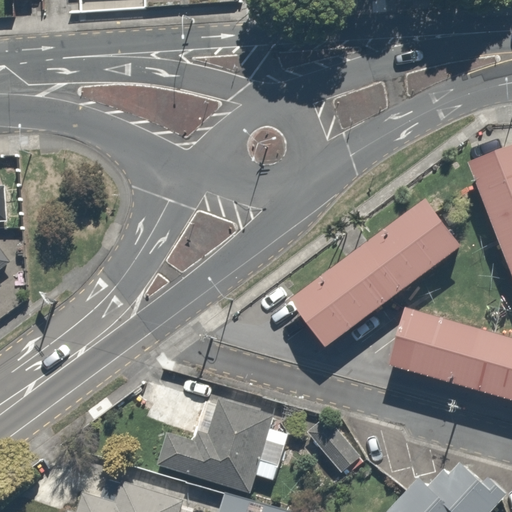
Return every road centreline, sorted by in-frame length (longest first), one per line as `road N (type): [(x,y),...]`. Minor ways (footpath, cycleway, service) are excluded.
road 1 (secondary): [(60,47),(474,25),(511,46)]
road 2 (tertiary): [(248,195),(132,312),(0,411)]
road 3 (secondary): [(0,85),(161,101),(223,120)]
road 4 (secondary): [(315,129),(388,91),(511,56)]
